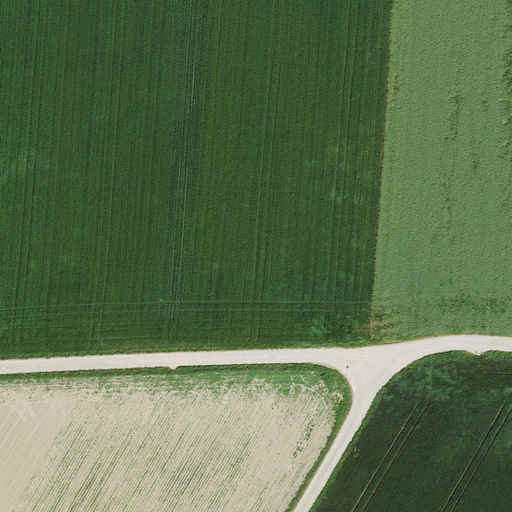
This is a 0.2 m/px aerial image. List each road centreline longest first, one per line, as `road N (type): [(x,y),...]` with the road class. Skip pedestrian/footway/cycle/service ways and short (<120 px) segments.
road 1 (track): [(0,369),(395,357)]
road 2 (track): [(296,511),(371,382),(395,357),(447,340),(511,343)]
